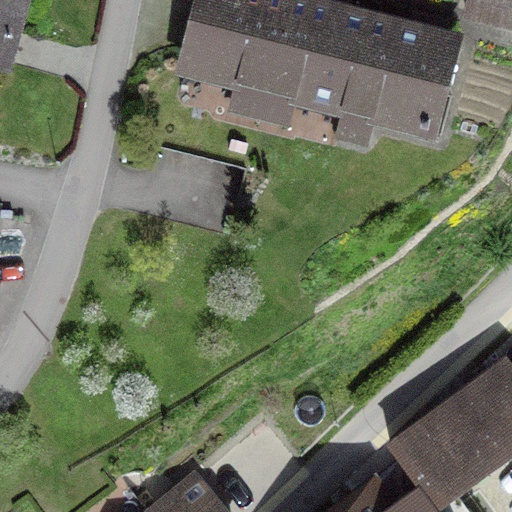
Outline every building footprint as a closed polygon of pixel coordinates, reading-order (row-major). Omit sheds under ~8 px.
[(0,0),(0,79),(10,82),(31,0),(0,0)] [(265,92),(289,2),(281,0),(205,0),(187,73),(265,92)] [(341,113),(366,22),(324,11),(289,2),(265,92),(341,113)] [(366,22),(341,113),(430,136),(455,46),(405,32),(366,22)] [(265,92),(187,73),(169,141),(248,162),(265,92)] [(392,457),(431,509),(511,449),(511,383),(505,374),(392,457)] [(154,511),(197,511),(179,491),(154,511)] [(370,511),(358,496),(336,511),(370,511)]
